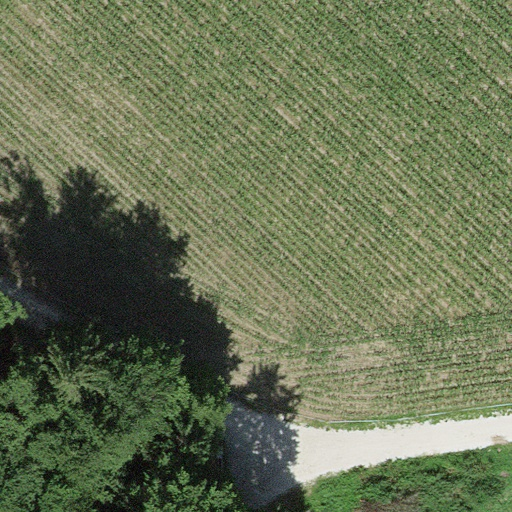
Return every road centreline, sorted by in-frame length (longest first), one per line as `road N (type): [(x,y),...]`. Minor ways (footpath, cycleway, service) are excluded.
road 1 (track): [(288,465),(145,397),(0,288)]
road 2 (track): [(511,428),(288,465)]
